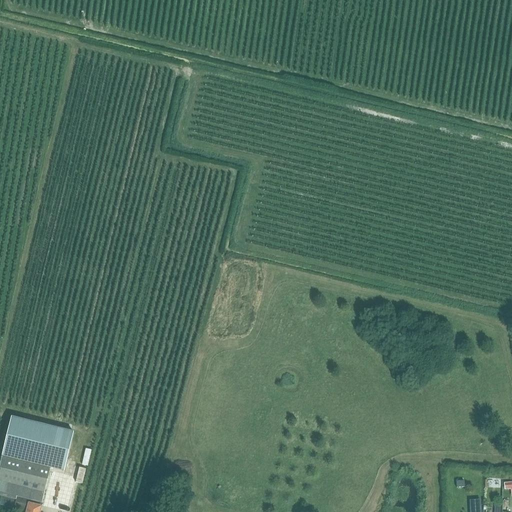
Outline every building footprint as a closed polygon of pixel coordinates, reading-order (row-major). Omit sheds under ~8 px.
[(2,457),(50,469),(64,473),(73,433),(11,418),(2,457)] [(42,503),(50,469),(2,457),(0,464),(0,492),(17,497),(42,503)] [(73,472),(69,488),(74,489),(78,474),(73,472)] [(1,496),(0,499),(0,505),(14,509),(16,500),(1,496)] [(39,511),(42,503),(17,497),(16,500),(14,509),(26,511),(39,511)]
